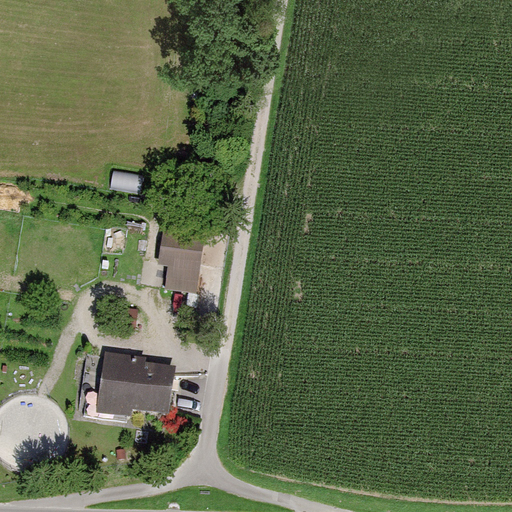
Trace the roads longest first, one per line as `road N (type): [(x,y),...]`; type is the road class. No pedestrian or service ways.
road 1 (track): [(224,349),(273,0)]
road 2 (unclassified): [(56,511),(203,474)]
road 3 (unclassified): [(203,474),(224,349)]
road 4 (unclassified): [(203,474),(320,511)]
